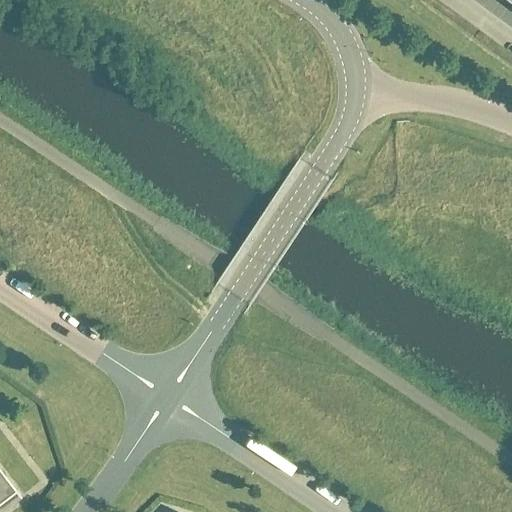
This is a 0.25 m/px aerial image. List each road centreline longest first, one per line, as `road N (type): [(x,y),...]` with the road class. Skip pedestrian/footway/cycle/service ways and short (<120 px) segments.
road 1 (tertiary): [(167,398),(321,167),(354,94)]
road 2 (unclassified): [(337,511),(167,398)]
road 3 (unclassified): [(167,398),(0,287)]
road 4 (unclassified): [(354,94),(450,100),(511,121)]
road 5 (tertiary): [(84,511),(167,398)]
